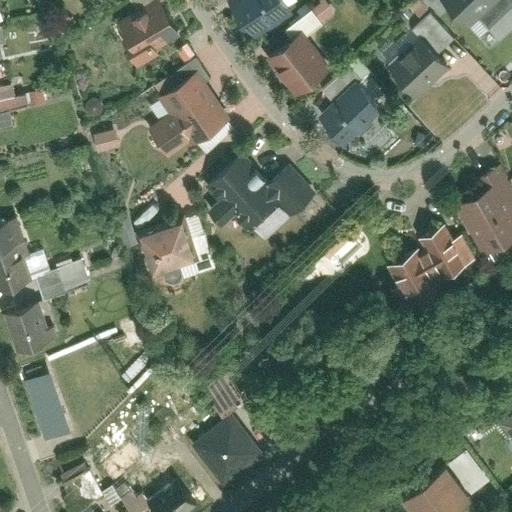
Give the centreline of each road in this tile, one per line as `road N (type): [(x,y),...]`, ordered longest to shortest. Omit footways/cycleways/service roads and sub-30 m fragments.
road 1 (residential): [(511,103),(458,155),(408,178),(354,179),(278,133),(190,0)]
road 2 (residential): [(511,343),(454,355),(380,396),(231,511)]
road 3 (residential): [(0,396),(39,511)]
